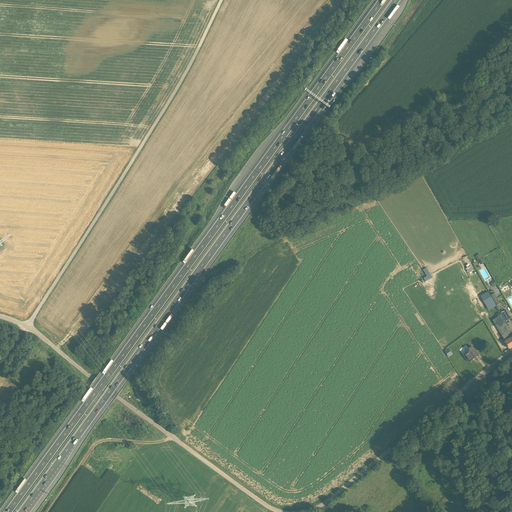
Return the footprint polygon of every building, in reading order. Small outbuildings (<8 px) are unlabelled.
[(484,262),(481,257),(479,254),(476,257),(478,260),(480,264),(484,262)] [(425,281),(432,278),(427,267),(423,269),(427,276),(424,277),(425,281)] [(480,296),(486,307),(494,302),(488,292),(480,296)] [(491,295),(495,302),(497,306),(500,304),(494,293),(491,295)] [(510,349),(511,347),(511,336),(506,328),(507,327),(501,316),(493,321),(499,332),(503,340),(508,337),(509,340),(506,342),(506,343),(506,344),(507,344),(510,349)] [(506,328),(511,336),(511,324),(509,319),(507,316),(503,318),(508,326),(507,327),(506,328)] [(449,347),(444,350),(449,357),(453,354),(449,347)] [(475,358),(474,358),(478,355),(472,347),(468,349),(469,351),(463,355),(468,362),(472,359),(472,360),(475,358)]
